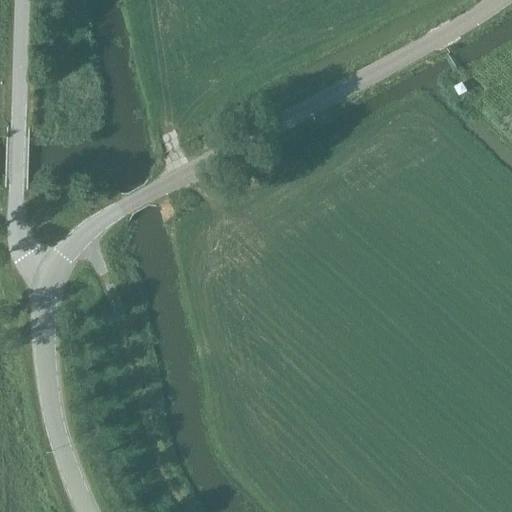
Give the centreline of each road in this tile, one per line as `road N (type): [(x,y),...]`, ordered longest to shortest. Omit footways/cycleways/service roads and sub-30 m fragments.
road 1 (tertiary): [(47,280),(70,245),(117,209),(498,0)]
road 2 (track): [(202,511),(171,473),(91,228)]
road 3 (unclassified): [(47,280),(17,239),(21,0)]
road 4 (tertiary): [(87,511),(49,407),(40,352),(47,280)]
